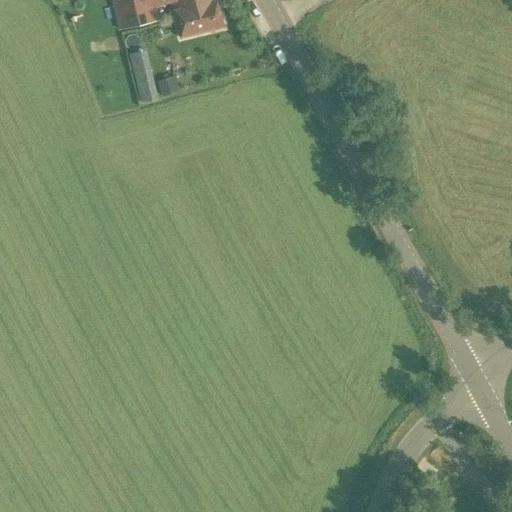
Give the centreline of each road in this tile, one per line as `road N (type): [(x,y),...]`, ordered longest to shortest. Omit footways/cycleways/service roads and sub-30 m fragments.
road 1 (tertiary): [(475,380),(266,0)]
road 2 (unclassified): [(378,511),(410,447),(475,380)]
